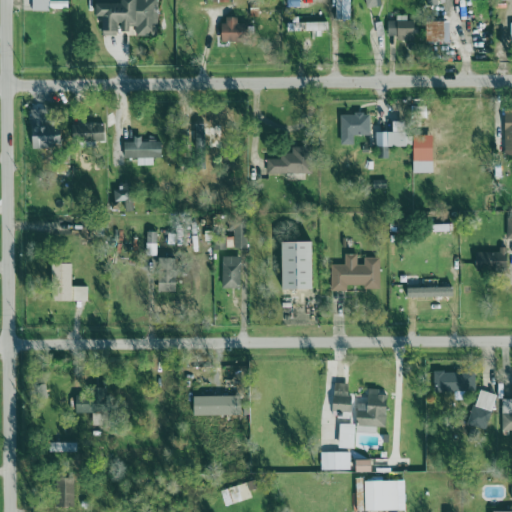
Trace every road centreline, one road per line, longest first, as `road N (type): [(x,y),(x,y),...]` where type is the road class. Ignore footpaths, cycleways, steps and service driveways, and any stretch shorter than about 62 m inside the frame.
road 1 (residential): [(0,343),(511,339)]
road 2 (residential): [(8,511),(5,0)]
road 3 (residential): [(0,80),(511,78)]
